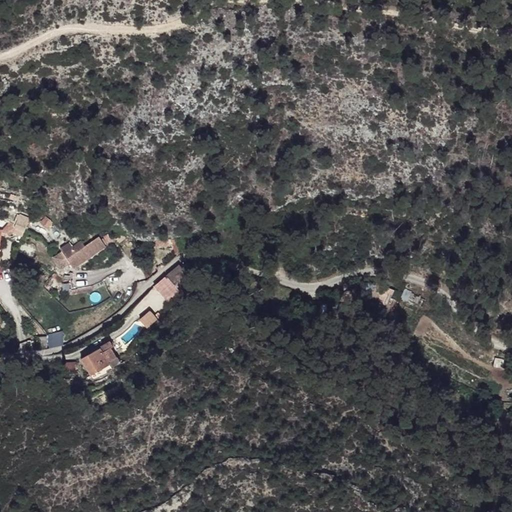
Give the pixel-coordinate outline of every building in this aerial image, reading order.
[(119,164),(110,168),(112,173),(121,168),(119,164)] [(14,227),(24,232),(30,219),(20,215),(19,217),(17,216),(13,224),(12,226),(14,227)] [(45,217),(41,223),(47,228),(52,222),(45,217)] [(2,231),(2,232),(6,233),(14,227),(12,226),(13,224),(9,223),(2,231)] [(2,232),(1,235),(9,236),(13,233),(15,229),(14,227),(6,233),(2,232)] [(15,229),(13,233),(22,237),(24,232),(14,227),(15,229)] [(136,234),(137,243),(151,242),(151,247),(167,245),(167,241),(173,240),(178,240),(177,233),(149,230),(143,231),(143,234),(136,234)] [(53,257),(61,269),(70,262),(74,268),(106,247),(99,237),(85,246),(81,241),(72,247),(70,242),(60,249),(62,251),(53,257)] [(71,279),(72,292),(93,289),(92,286),(101,282),(100,278),(94,280),(84,280),(71,279)] [(394,290),(376,283),(373,291),(391,298),(394,290)] [(140,319),(148,328),(157,320),(149,311),(140,319)] [(81,358),(93,380),(107,373),(106,372),(112,369),(108,362),(116,358),(111,348),(113,347),(110,342),(81,358)]
